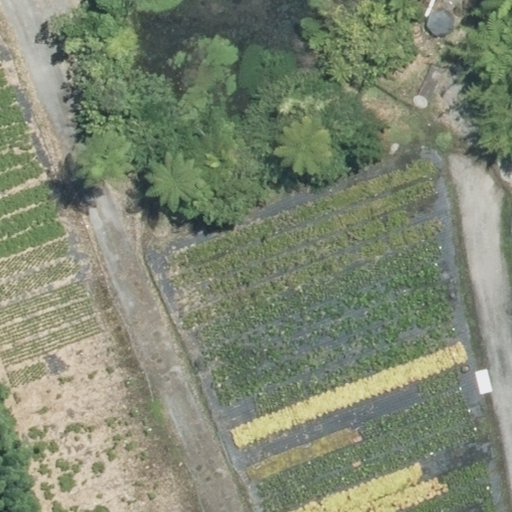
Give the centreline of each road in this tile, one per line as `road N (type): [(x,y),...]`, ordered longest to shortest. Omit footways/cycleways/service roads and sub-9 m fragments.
road 1 (track): [(222,511),(10,0)]
road 2 (track): [(511,407),(471,148),(468,0)]
